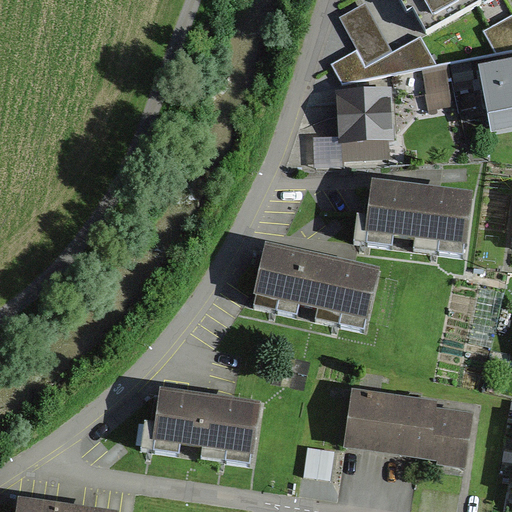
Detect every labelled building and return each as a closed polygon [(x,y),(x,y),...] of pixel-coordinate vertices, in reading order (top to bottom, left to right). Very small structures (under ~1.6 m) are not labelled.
[(402,0),(426,41),(501,0),(402,0)] [(511,68),(478,75),(487,123),(511,117),(511,68)] [(391,94),(340,96),(343,150),(394,148),(391,94)] [(322,121),(323,139),(341,138),(340,120),(322,121)] [(472,203),(376,190),(370,236),(466,249),(472,203)] [(379,281),(270,257),(259,307),(368,331),(379,281)] [(261,413),(162,398),(155,445),(254,460),(261,413)] [(473,420),(353,404),(346,458),(465,474),(473,420)]
